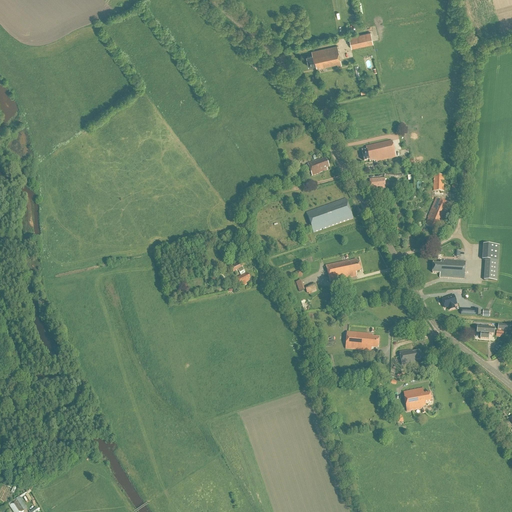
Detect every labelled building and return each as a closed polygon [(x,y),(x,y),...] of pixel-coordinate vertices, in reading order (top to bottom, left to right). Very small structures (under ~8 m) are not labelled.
[(370,32),(349,36),(351,49),(373,44),(370,32)] [(312,55),(306,56),(308,66),(315,65),(316,67),(319,67),(319,68),(337,64),(337,66),(341,65),(337,45),(311,51),(312,55)] [(365,147),(366,151),(361,152),(364,162),(369,161),(369,162),(374,161),(374,162),(376,162),(376,163),(396,158),(392,141),(365,147)] [(307,165),(308,166),(304,167),(306,174),(310,173),(312,177),(327,171),(326,168),(328,167),(325,159),(320,161),(320,160),(307,165)] [(402,161),(404,169),(414,167),(412,159),(402,161)] [(303,175),(294,177),(295,183),(305,180),(303,175)] [(445,176),(434,176),(434,192),(444,192),(445,176)] [(385,178),(369,180),(370,188),(373,188),(373,191),(386,189),(385,178)] [(346,199),(306,213),(313,234),(353,220),(346,199)] [(428,219),(429,219),(427,223),(428,224),(426,227),(434,231),(436,228),(440,230),(451,206),(436,199),(428,219)] [(483,245),(483,261),(486,261),(498,262),(499,246),(483,245)] [(348,262),(326,267),(330,283),(357,277),(356,273),(362,271),(359,262),(358,263),(357,260),(349,262),(348,262)] [(440,274),(439,278),(464,279),(465,262),(444,261),(444,262),(440,262),(440,265),(433,264),(432,274),(440,274)] [(484,276),(484,281),(496,282),(498,262),(486,261),(484,276)] [(240,263),(231,268),(234,273),(243,268),(240,263)] [(300,271),(293,274),(295,279),(303,276),(300,271)] [(236,279),(240,286),(241,288),(247,285),(246,283),(248,282),(249,281),(248,280),(249,279),(247,274),(236,279)] [(296,283),(299,293),(305,291),(301,281),(296,283)] [(317,293),(315,286),(305,290),(307,296),(317,293)] [(449,298),(442,300),(444,308),(448,307),(449,310),(454,308),(453,306),(456,305),(453,296),(448,297),(449,298)] [(480,334),(480,340),(488,340),(489,335),(494,335),(495,330),(477,328),(476,334),(480,334)] [(373,338),(373,336),(369,335),(369,334),(346,332),(345,350),(371,352),(372,349),(378,349),(379,338),(373,338)] [(408,351),(399,353),(401,366),(415,364),(415,361),(420,360),(419,352),(412,353),(411,352),(408,352),(408,351)] [(422,390),(403,393),(407,413),(422,410),(421,409),(423,409),(423,407),(425,407),(425,405),(431,404),(430,393),(423,394),(422,390)] [(17,501),(9,507),(12,511),(23,511),(24,511),(17,501)]
